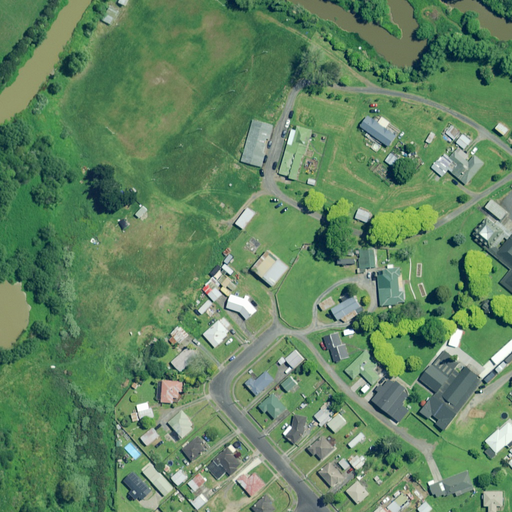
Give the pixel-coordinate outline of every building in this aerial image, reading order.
[(117,9),(107,4),(99,20),(109,25),(117,9)] [(396,136),(368,116),(360,127),(388,146),(396,136)] [(258,169),(269,126),(248,121),(237,163),(258,169)] [(460,132),(451,125),(445,132),(454,139),(460,132)] [(306,133),(288,128),(273,186),(291,191),(306,133)] [(435,134),(431,132),(426,141),(429,143),(435,134)] [(469,141),(460,133),(452,142),(462,150),(469,141)] [(320,149),(316,148),(315,151),(307,149),(305,156),(318,159),(320,149)] [(439,166),(462,186),(481,164),(470,155),(465,161),(452,151),(439,166)] [(222,179),(214,190),(219,194),(227,182),(222,179)] [(505,214),(487,199),(479,207),(498,222),(505,214)] [(223,218),(207,207),(201,215),(217,227),(223,218)] [(244,209),(231,226),(239,231),(252,214),(244,209)] [(511,238),(485,216),(466,238),(507,272),(496,286),(511,298),(511,238)] [(260,242),(249,233),(238,248),(250,256),(260,242)] [(371,251),(355,252),(356,271),(371,270),(371,251)] [(249,274),(267,290),(284,270),(266,255),(249,274)] [(386,272),(377,272),(379,306),(398,305),(398,302),(405,302),(405,291),(399,291),(399,278),(401,277),(401,268),(385,269),(386,272)] [(215,287),(216,288),(220,284),(213,276),(209,280),(213,285),(212,286),(214,288),(215,287)] [(225,288),(227,286),(232,291),(236,286),(230,281),(227,278),(221,284),(225,288)] [(215,287),(214,288),(208,294),(214,301),(222,294),(216,288),(215,287)] [(330,309),(338,321),(341,319),(343,322),(345,322),(358,314),(355,310),(360,307),(352,295),(351,295),(350,294),(340,300),(341,302),(330,309)] [(246,300),(230,295),(226,307),(240,312),(247,319),(256,310),(246,300)] [(318,303),(323,311),(335,303),(330,295),(318,303)] [(212,304),(208,300),(198,310),(202,314),(212,304)] [(495,306),(488,300),(481,308),(488,314),(495,306)] [(230,325),(223,317),(203,334),(215,348),(224,340),(223,339),(229,333),(226,329),(230,325)] [(189,335),(179,325),(170,334),(173,336),(169,340),(174,345),(178,342),(180,344),(189,335)] [(337,346),(334,333),(319,337),(323,351),(326,350),(330,363),(344,359),(340,345),(337,346)] [(511,342),(490,361),(498,370),(511,357),(511,342)] [(198,357),(189,346),(171,362),(180,372),(198,357)] [(413,421),(437,439),(481,381),(439,350),(414,384),(432,397),(413,421)] [(303,359),(295,351),(286,359),(293,368),(303,359)] [(362,352),(341,372),(349,380),(355,375),(367,386),(376,378),(365,366),(370,361),(362,352)] [(274,380),(266,371),(256,380),(253,376),(245,383),(256,395),(274,380)] [(297,385),(290,376),(281,384),(288,393),(297,385)] [(173,403),(173,401),(178,402),(179,398),(179,391),(182,392),(183,382),(163,380),(162,384),(158,384),(156,400),(161,400),(161,402),(173,403)] [(414,399),(392,383),(373,408),(395,425),(414,399)] [(286,409),(273,394),(258,406),(264,413),(267,410),(274,419),(286,409)] [(153,418),(151,409),(138,411),(139,412),(131,414),(133,422),(153,418)] [(329,417),(322,409),(314,415),(322,424),(329,417)] [(192,423),(182,411),(169,423),(182,437),(193,428),(190,425),(192,423)] [(347,423),(339,413),(327,424),(336,433),(347,423)] [(294,445),(302,435),(307,418),(295,414),(291,425),(289,424),(283,434),(294,445)] [(158,436),(152,428),(141,437),(147,445),(158,436)] [(508,440),(501,430),(490,437),(498,447),(508,440)] [(180,438),(174,431),(168,436),(174,443),(180,438)] [(364,436),(361,433),(349,444),(352,448),(364,436)] [(203,441),(199,436),(182,448),(191,461),(205,451),(200,443),(203,441)] [(334,449),(322,436),(308,449),(314,455),(316,453),(322,459),(334,449)] [(236,450),(232,445),(216,458),(230,475),(242,465),(232,454),(236,450)] [(347,459),(349,462),(357,470),(364,464),(362,461),(364,458),(359,453),(356,456),(354,454),(347,459)] [(349,465),(343,458),(338,463),(345,470),(349,465)] [(218,467),(213,461),(207,467),(218,479),(225,471),(220,466),(218,467)] [(343,478),(331,463),(319,473),(332,488),(343,478)] [(189,476),(183,468),(171,478),(178,485),(189,476)] [(465,470),(425,485),(430,498),(440,494),(441,498),(471,487),(465,470)] [(152,491),(133,472),(124,481),(132,489),(129,493),(135,500),(139,496),(142,500),(152,491)] [(172,489),(158,472),(150,479),(164,496),(172,489)] [(206,481),(199,473),(188,483),(194,491),(206,481)] [(265,485),(254,473),(248,479),(244,474),(237,480),(251,496),(265,485)] [(368,495),(357,481),(346,491),(357,504),(368,495)] [(502,506),(502,491),(484,491),(484,506),(488,506),(488,511),(496,511),(496,506),(502,506)] [(208,500),(201,493),(191,503),(198,510),(208,500)] [(272,511),(276,509),(266,497),(253,508),(255,511),(272,511)] [(396,511),(401,508),(394,501),(387,507),(391,511),(396,511)] [(428,511),(432,509),(425,502),(418,509),(420,511),(428,511)]
